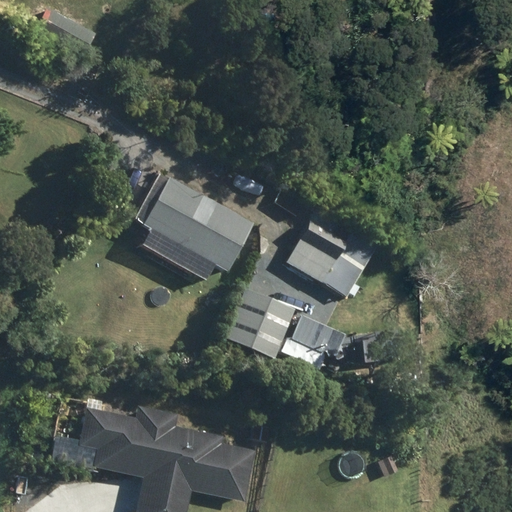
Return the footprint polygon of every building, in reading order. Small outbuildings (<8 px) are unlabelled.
[(81,0),(77,10),(91,17),(96,7),(82,0),(81,0)] [(29,28),(74,54),(88,29),(43,3),(29,28)] [(138,219),(222,266),(247,219),(164,173),(138,219)] [(282,258),(318,279),(342,238),(306,217),(282,258)] [(216,333),(267,354),(288,304),(237,283),(216,333)] [(289,333),(295,318),(287,315),(280,329),(289,333)] [(187,511),(192,490),(245,502),(257,451),(223,443),(224,437),(176,426),(178,415),(138,406),(136,417),(87,406),(79,441),(56,435),(50,461),(99,472),(100,468),(143,478),(134,511),(187,511)]
